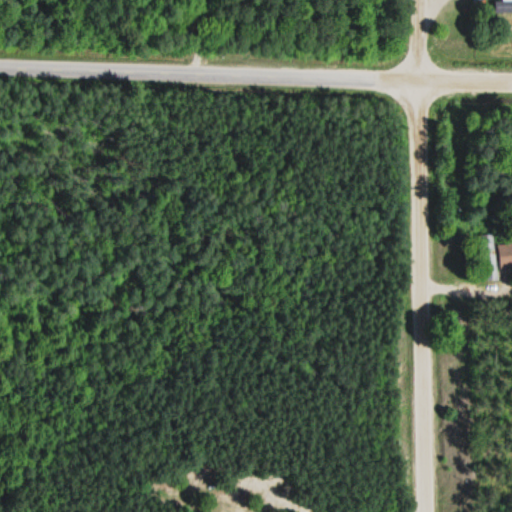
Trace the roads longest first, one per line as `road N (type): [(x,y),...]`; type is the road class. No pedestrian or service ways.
road 1 (residential): [(424,511),(416,79)]
road 2 (residential): [(416,79),(0,64)]
